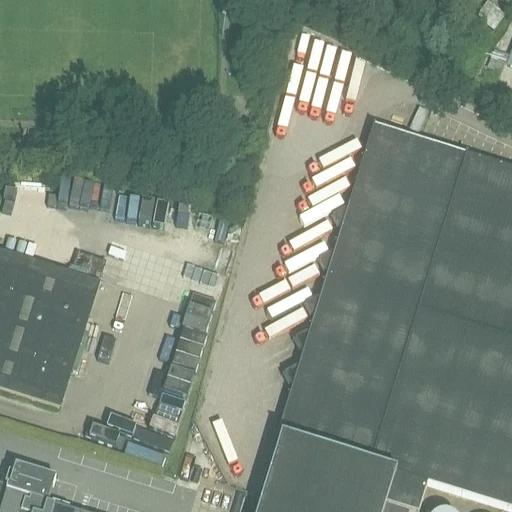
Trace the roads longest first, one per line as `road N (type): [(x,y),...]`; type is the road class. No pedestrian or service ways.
road 1 (unknown): [(217,511),(351,106),(368,98),(410,108),(511,149)]
road 2 (unknown): [(0,465),(134,511)]
